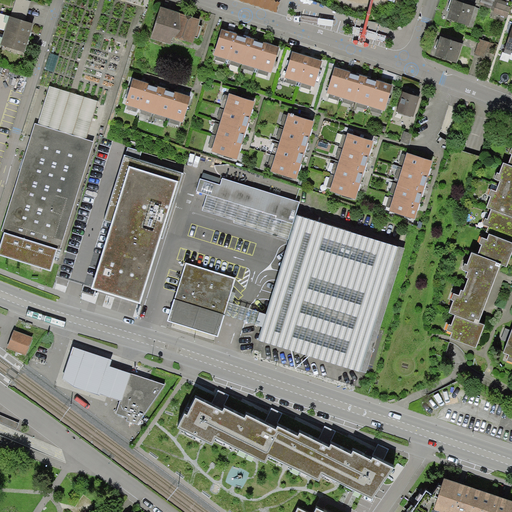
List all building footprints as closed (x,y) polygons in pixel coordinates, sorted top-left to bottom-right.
[(27,1),(24,0),(16,0),(11,18),(25,22),(31,2),(27,1)] [(457,0),(452,0),(447,16),(467,23),(474,6),(457,0)] [(160,7),(150,37),(172,44),(174,38),(192,43),(200,20),(160,7)] [(0,45),(24,52),(32,24),(25,22),(11,18),(9,17),(0,45)] [(511,20),(510,20),(502,47),(511,49),(511,20)] [(278,47),(222,28),(213,53),(269,72),(278,47)] [(433,52),(457,62),(463,46),(439,37),(433,52)] [(320,61),(291,51),(282,77),(311,87),(320,61)] [(335,66),(326,92),(381,111),(390,85),(335,66)] [(123,104),(181,120),(188,95),(130,79),(123,104)] [(111,105),(46,85),(0,233),(0,256),(57,273),(111,105)] [(397,111),(413,116),(420,97),(404,92),(397,111)] [(210,148),(234,156),(253,101),(229,93),(210,148)] [(269,169),(294,178),(314,120),(289,112),(269,169)] [(349,132),(329,190),(353,198),(373,140),(349,132)] [(406,152),(389,210),(416,218),(433,160),(406,152)] [(187,172),(124,154),(83,287),(143,305),(187,172)] [(511,217),(511,164),(509,163),(504,161),(500,173),(496,172),(494,178),(499,180),(495,191),(488,188),(485,195),(490,197),(486,208),(491,210),(511,217)] [(220,183),(200,176),(196,189),(207,192),(202,209),(288,237),(300,201),(222,176),(220,183)] [(511,238),(511,217),(491,210),(488,219),(483,217),(481,225),(487,227),(486,230),(511,238)] [(401,245),(298,213),(260,338),(362,370),(401,245)] [(511,238),(486,230),(485,235),(480,233),(476,244),(480,245),(477,253),(501,261),(507,263),(511,247),(511,238)] [(477,253),(470,250),(466,262),(463,261),(460,269),(467,271),(465,276),(468,277),(463,290),(460,289),(458,294),(453,292),(450,298),(453,299),(448,311),(454,313),(479,322),(501,261),(477,253)] [(235,277),(185,262),(167,320),(217,335),(235,277)] [(479,322),(454,313),(450,323),(448,322),(445,328),(452,331),(449,336),(476,346),(484,324),(479,322)] [(511,324),(501,351),(506,353),(503,361),(511,364),(511,362),(511,324)] [(32,336),(14,329),(8,347),(26,353),(32,336)] [(122,401),(131,374),(110,366),(112,359),(72,347),(63,379),(75,387),(122,401)] [(166,384),(130,372),(115,413),(127,417),(126,420),(138,423),(166,384)] [(223,408),(197,395),(187,414),(185,413),(178,427),(212,445),(216,438),(265,463),(269,456),(318,481),(322,473),(374,500),(392,465),(374,455),(372,458),(354,448),(352,451),(332,441),(330,445),(300,429),(298,433),(278,423),(276,426),(246,411),(244,415),(225,404),(223,408)] [(149,437),(138,450),(213,504),(222,490),(149,437)] [(511,511),(511,500),(443,477),(432,508),(444,511),(511,511)]
